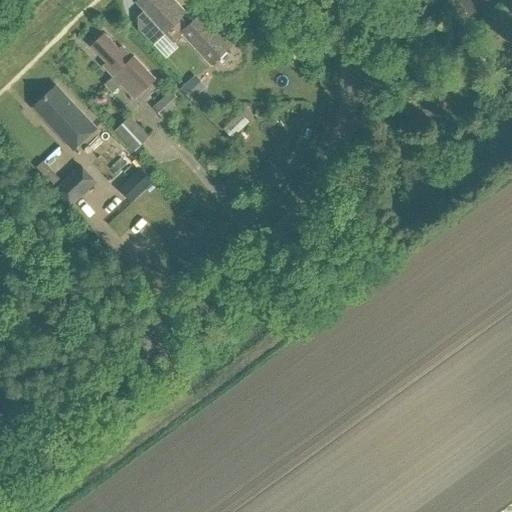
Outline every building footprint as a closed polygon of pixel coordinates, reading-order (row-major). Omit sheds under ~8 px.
[(212,64),(232,45),(202,12),(189,24),(182,17),(186,13),(174,0),(139,0),(148,9),(139,17),(140,30),(154,44),(166,33),(175,42),(183,34),(212,64)] [(136,98),(157,79),(135,56),(134,58),(124,48),(120,51),(105,36),(92,47),(107,63),(105,66),(136,98)] [(201,91),(205,87),(195,76),(181,89),(191,100),(201,91)] [(76,150),(98,128),(57,87),(40,104),(52,116),(48,121),(76,150)] [(164,118),(182,101),(172,90),(153,107),(164,118)] [(202,111),(211,102),(201,91),(191,100),(202,111)] [(130,117),(114,132),(134,153),(150,138),(130,117)] [(185,118),(179,123),(185,129),(190,123),(185,118)] [(116,142),(107,151),(122,167),(131,158),(116,142)] [(270,163),(261,171),(275,186),(284,178),(270,163)] [(72,208),(97,183),(80,165),(54,189),(72,208)] [(52,187),(60,179),(52,171),(44,179),(52,187)] [(129,202),(150,181),(142,173),(121,194),(129,202)]
